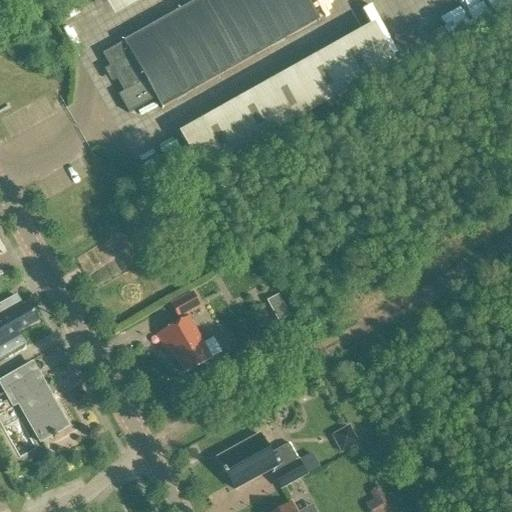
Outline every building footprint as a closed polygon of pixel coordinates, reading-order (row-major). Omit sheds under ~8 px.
[(124,44),(102,57),(116,83),(123,95),(118,98),(128,116),(156,100),(162,112),(319,24),(304,0),(200,0),(124,43),(124,44)] [(109,0),(115,12),(139,0),(109,0)] [(374,30),(178,141),(200,181),(397,70),(374,30)] [(200,309),(192,296),(171,307),(181,325),(158,337),(166,353),(170,351),(184,376),(210,362),(210,361),(221,355),(213,340),(202,346),(186,317),(200,309)] [(290,318),(278,297),(267,303),(278,324),(290,318)] [(16,299),(0,307),(0,360),(23,347),(17,335),(37,324),(28,307),(22,310),(16,299)] [(20,373),(0,384),(0,387),(5,396),(10,393),(40,445),(68,430),(44,387),(32,393),(20,373)] [(259,438),(217,461),(235,493),(271,473),(281,491),(306,477),(289,446),(270,457),(259,438)] [(370,511),(394,511),(382,489),(373,495),(377,502),(368,507),(370,511)]
